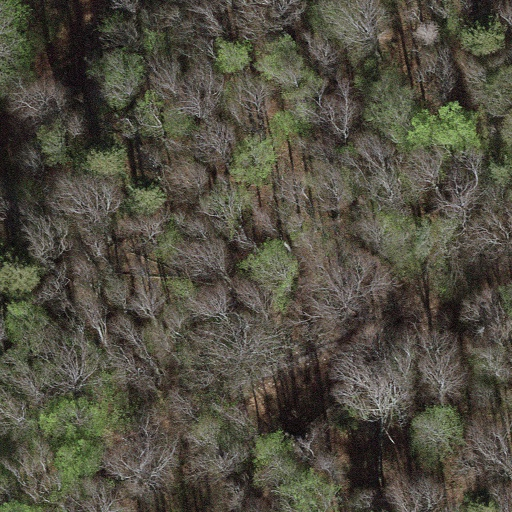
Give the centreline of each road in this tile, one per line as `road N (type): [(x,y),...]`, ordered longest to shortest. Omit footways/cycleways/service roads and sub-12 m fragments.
road 1 (track): [(511,266),(0,485)]
road 2 (track): [(0,125),(88,0)]
